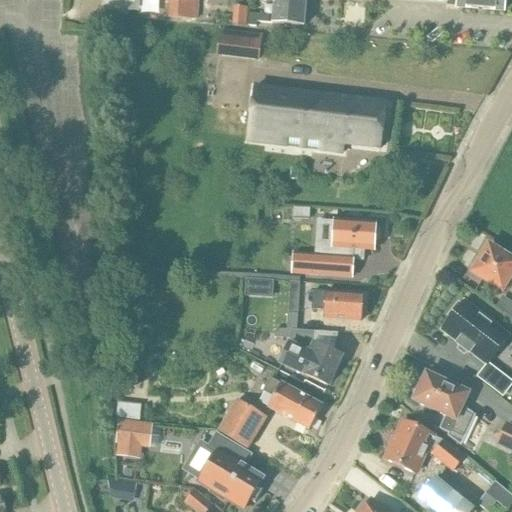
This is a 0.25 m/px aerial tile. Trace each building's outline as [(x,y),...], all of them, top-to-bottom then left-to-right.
[(170,0),(170,17),(197,18),(197,0),(170,0)] [(273,0),(272,24),(284,25),(304,26),(305,0),(273,0)] [(457,0),(457,8),(503,11),(504,0),(457,0)] [(231,25),(245,26),(247,7),(232,6),(231,25)] [(249,14),(248,26),(256,27),(257,23),(269,23),(269,16),(249,14)] [(260,61),(262,37),(220,32),(217,56),(260,61)] [(246,141),(322,151),(342,154),(343,145),(380,149),(386,104),(253,87),(246,141)] [(293,208),(293,218),(309,219),(310,209),(293,208)] [(293,254),(291,274),(352,279),(353,261),(353,259),(352,259),(353,250),(364,251),(374,252),(375,242),(379,240),(380,230),(376,227),(377,224),(333,220),(333,221),(331,247),(321,246),(320,256),(314,255),(293,254)] [(472,273),(489,284),(501,291),(509,278),(511,280),(511,260),(488,246),(472,273)] [(246,279),(245,297),(273,298),(274,281),(246,279)] [(324,319),(340,320),(360,322),(362,295),(313,291),(311,310),(325,311),(324,319)] [(511,300),(509,299),(500,314),(511,320),(511,300)] [(452,318),(443,330),(459,342),(457,345),(470,354),(471,352),(486,364),(508,335),(465,302),(462,305),(459,303),(449,315),(452,318)] [(281,365),(310,378),(328,386),(341,357),(313,345),(314,332),(296,331),(297,315),(288,314),(286,331),(276,330),(275,338),(291,339),(290,345),(281,365)] [(134,345),(131,375),(152,377),(152,370),(181,372),(183,349),(134,345)] [(494,369),(484,381),(503,395),(511,383),(494,369)] [(461,446),(462,445),(460,444),(473,417),(474,417),(475,416),(463,407),(469,394),(426,373),(423,379),(420,378),(412,394),(415,396),(412,402),(445,417),(439,429),(449,434),(448,437),(461,446)] [(268,409),(291,422),(309,431),(322,407),(281,384),(281,385),(270,379),(263,392),(274,398),(268,409)] [(237,401),(218,433),(247,450),(267,418),(237,401)] [(118,402),(116,418),(140,421),(141,404),(118,402)] [(117,444),(116,456),(116,457),(140,461),(142,448),(150,449),(153,425),(118,421),(116,444),(117,444)] [(511,424),(505,422),(494,445),(511,453),(511,424)] [(442,441),(421,431),(403,423),(385,461),(415,475),(426,451),(430,453),(453,474),(465,459),(443,440),(442,441)] [(215,453),(202,475),(217,484),(211,494),(223,501),(225,498),(245,510),(250,501),(255,504),(262,491),(258,489),(254,486),(259,478),(237,465),(244,453),(216,436),(208,449),(215,453)] [(117,499),(133,502),(136,482),(120,479),(117,499)] [(419,499),(434,511),(471,511),(473,511),(435,480),(419,499)] [(492,488),(490,490),(510,507),(511,504),(511,496),(496,483),(496,484),(495,485),(492,488)] [(206,511),(212,506),(193,492),(184,503),(195,511),(206,511)] [(382,511),(369,502),(362,511),(382,511)]
